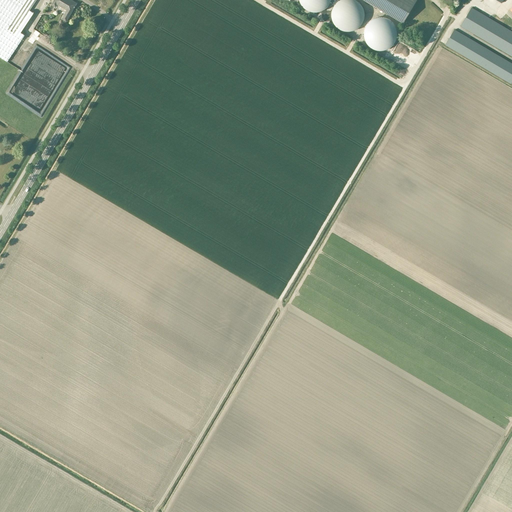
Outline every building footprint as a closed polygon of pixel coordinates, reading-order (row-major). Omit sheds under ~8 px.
[(34,13),(30,11),(36,0),(0,0),(0,57),(7,62),(25,35),(20,32),(34,13)] [(67,10),(62,19),(66,22),(76,3),(70,0),(53,0),(51,5),(55,7),(57,4),(67,10)] [(298,0),(299,1),(300,3),(300,4),(301,5),(302,6),(303,7),(304,8),(305,9),(306,10),(308,11),(309,11),(311,12),(312,12),(313,12),(315,12),(316,12),(318,12),(319,12),(321,11),(322,11),(323,10),(325,9),(326,8),(327,7),(328,6),(329,5),(330,4),(330,3),(331,1),(331,0),(298,0)] [(365,16),(365,15),(365,13),(364,12),(364,10),(364,9),(363,8),(362,6),(362,5),(361,4),(360,3),(359,2),(357,1),(356,0),(355,0),(339,0),(338,1),(337,2),(336,3),(335,4),(334,5),(333,6),(332,8),(332,9),(331,10),(331,12),(331,13),(331,15),(331,16),(331,18),(331,19),(332,21),(332,22),(333,23),(334,24),(335,26),(336,27),(337,28),(338,29),(339,29),(341,30),(342,31),(343,31),(345,31),(346,32),(348,32),(349,32),(351,31),(352,31),(354,31),(355,30),(356,29),(357,29),(359,28),(360,27),(361,26),(362,24),(362,23),(363,22),(364,21),(364,19),(364,18),(365,16)] [(363,0),(401,23),(415,0),(363,0)] [(511,56),(511,32),(471,8),(460,26),(511,56)] [(397,34),(397,33),(397,31),(397,30),(396,28),(396,27),(395,26),(394,24),(393,23),(392,22),(391,21),(390,20),(389,19),(387,19),(386,18),(385,18),(383,17),(382,17),(380,17),(379,17),(377,17),(376,18),(375,18),(373,19),(372,19),(371,20),(370,21),(368,22),(367,23),(367,24),(366,26),(365,27),(365,28),(364,30),(364,31),(364,33),(364,34),(364,35),(364,37),(364,38),(365,40),(365,41),(366,42),(367,44),(367,45),(368,46),(370,47),(371,48),(372,49),(373,49),(375,50),(376,50),(377,51),(379,51),(380,51),(382,51),(383,51),(385,50),(386,50),(387,49),(389,49),(390,48),(391,47),(392,46),(393,45),(394,44),(395,42),(396,41),(396,40),(397,38),(397,37),(397,35),(397,34)] [(511,83),(511,81),(511,64),(454,30),(445,45),(511,83)]
